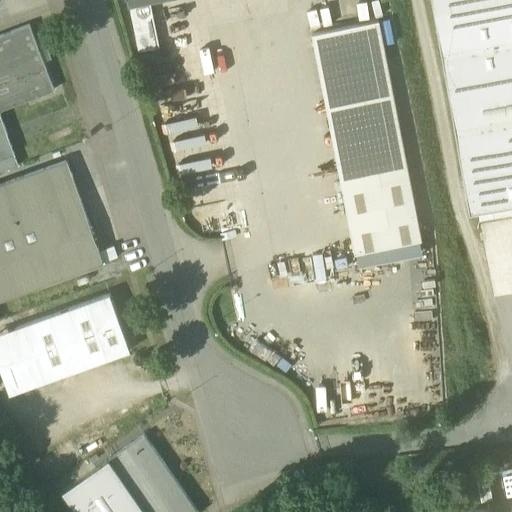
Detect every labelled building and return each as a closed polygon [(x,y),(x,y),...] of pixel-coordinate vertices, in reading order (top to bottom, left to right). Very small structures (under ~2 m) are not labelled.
[(160,52),(149,0),(128,0),(129,3),(140,56),(160,52)] [(511,0),(430,0),(439,51),(511,36),(511,0)] [(343,191),(355,251),(357,251),(420,239),(421,238),(410,178),(379,20),(312,33),(343,191)] [(0,35),(0,109),(54,90),(29,25),(0,35)] [(511,36),(439,51),(469,210),(511,202),(511,36)] [(0,158),(14,153),(0,113),(0,158)] [(0,158),(0,171),(18,165),(14,153),(0,158)] [(67,160),(34,172),(38,183),(71,172),(67,160)] [(0,299),(104,262),(71,172),(38,183),(34,172),(0,184),(0,299)] [(420,239),(357,251),(359,264),(422,252),(420,239)] [(110,293),(15,327),(35,384),(130,350),(110,293)] [(0,364),(10,393),(35,384),(15,327),(0,332),(0,364)] [(86,427),(34,463),(48,483),(100,447),(86,427)] [(198,511),(144,434),(108,459),(145,511),(198,511)] [(145,511),(108,459),(63,490),(77,511),(145,511)]
